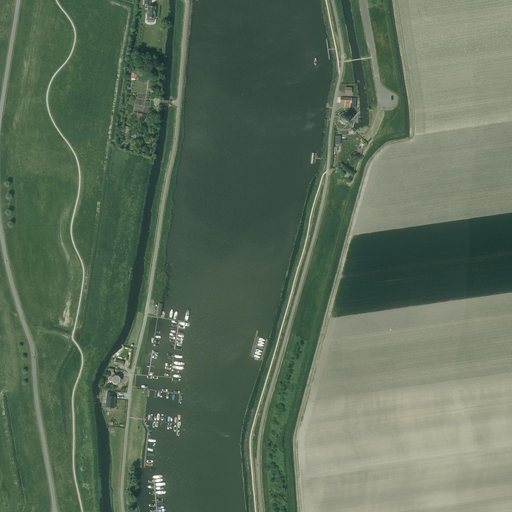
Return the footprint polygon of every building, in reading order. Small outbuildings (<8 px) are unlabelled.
[(155,18),(155,10),(156,7),(150,6),(150,0),(143,0),(144,4),(149,5),(148,6),(147,6),(146,18),(147,18),(147,21),(154,21),(154,18),(155,18)] [(131,71),(129,77),(141,80),(143,74),(131,71)] [(356,98),(340,97),(340,103),(345,103),(345,107),(355,107),(356,98)] [(340,116),(339,120),(342,124),(346,125),(349,122),(350,118),(348,115),(343,114),(340,116)] [(109,371),(108,376),(111,377),(111,381),(113,384),(117,385),(120,383),(121,381),(121,380),(121,378),(121,377),(119,375),(115,375),(113,372),(109,371)] [(107,392),(105,407),(114,408),(115,403),(114,403),(115,397),(112,396),(112,392),(107,392)]
